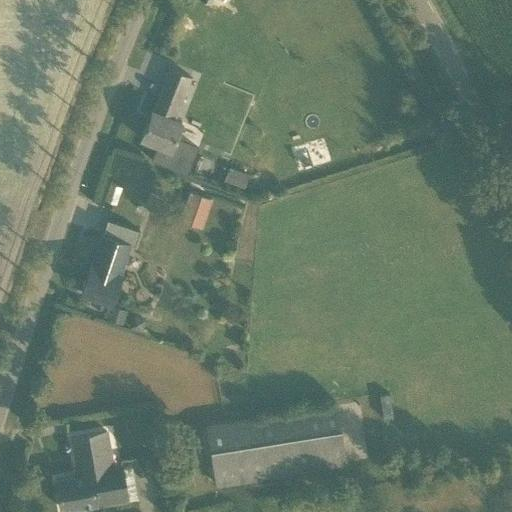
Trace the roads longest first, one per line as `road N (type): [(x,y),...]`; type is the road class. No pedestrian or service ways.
road 1 (unclassified): [(0,411),(106,86),(143,0)]
road 2 (unclassified): [(511,178),(417,0)]
